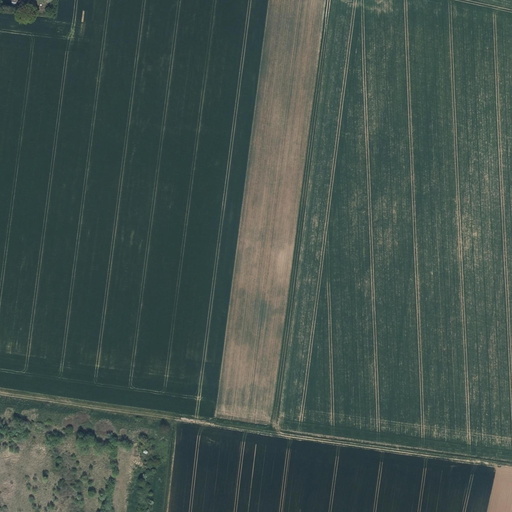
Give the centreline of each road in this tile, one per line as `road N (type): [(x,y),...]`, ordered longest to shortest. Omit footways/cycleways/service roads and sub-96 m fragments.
road 1 (track): [(511,464),(0,391)]
road 2 (track): [(273,430),(328,0)]
